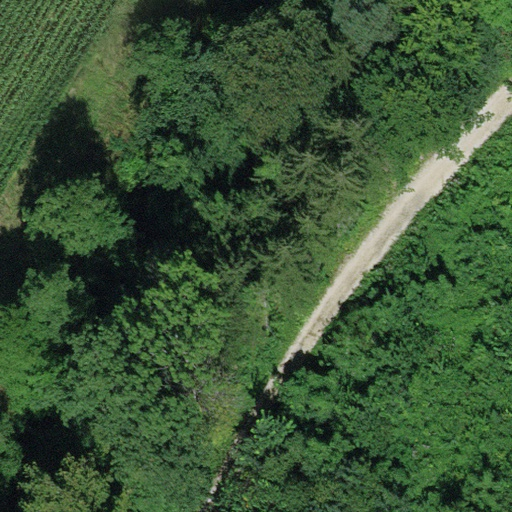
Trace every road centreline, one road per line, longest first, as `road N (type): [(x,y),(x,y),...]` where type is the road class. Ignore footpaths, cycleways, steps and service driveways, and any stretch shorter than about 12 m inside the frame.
road 1 (track): [(511,99),(430,184),(303,345),(210,511)]
road 2 (track): [(511,218),(438,511)]
